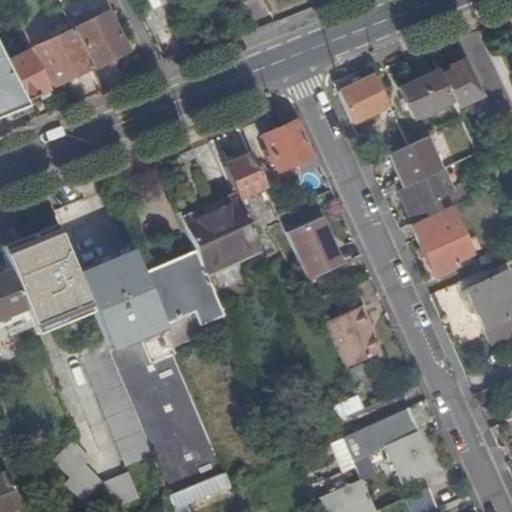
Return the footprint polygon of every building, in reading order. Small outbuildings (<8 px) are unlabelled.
[(91,67),(92,68),(126,51),(106,12),(71,28),(91,67)] [(91,67),(71,28),(32,48),(51,86),(91,67)] [(0,119),(27,109),(24,101),(8,60),(0,41),(0,119)] [(24,101),(51,86),(32,48),(8,60),(24,101)] [(439,76),(451,101),(455,108),(480,95),(463,59),(446,67),(448,71),(439,76)] [(439,76),(437,70),(397,89),(412,119),(451,101),(439,76)] [(336,91),(351,123),(386,107),(371,75),(336,91)] [(292,122),(260,136),(276,171),(308,157),(292,122)] [(406,146),(386,155),(401,189),(440,171),(425,138),(406,146)] [(222,167),(234,195),(236,199),(263,186),(249,154),(222,167)] [(448,207),(466,199),(460,188),(450,192),(441,171),(440,171),(401,189),(397,190),(411,225),(448,207)] [(197,256),(205,274),(259,251),(236,199),(234,195),(214,204),(217,211),(183,225),(197,256)] [(411,225),(408,225),(432,277),(472,259),(448,207),(411,225)] [(319,219),(285,235),(306,280),(340,264),(335,251),(333,251),(319,219)] [(54,224),(0,245),(0,248),(2,253),(27,243),(56,231),(54,224)] [(81,250),(122,234),(119,228),(78,244),(81,250)] [(9,272),(26,316),(31,328),(87,306),(67,256),(56,231),(27,243),(2,253),(9,272)] [(87,306),(90,313),(99,335),(155,312),(144,285),(122,234),(81,250),(67,256),(87,306)] [(155,312),(173,354),(202,341),(205,346),(231,335),(205,274),(197,256),(165,270),(167,274),(144,285),(155,312)] [(0,325),(26,316),(9,272),(0,275),(0,325)] [(511,334),(511,289),(504,273),(464,291),(489,346),(511,334)] [(31,328),(34,334),(90,313),(87,306),(31,328)] [(325,323),(345,368),(379,352),(365,323),(367,322),(360,307),(325,323)] [(155,312),(99,335),(101,339),(148,453),(168,499),(224,475),(187,387),(173,354),(155,312)] [(122,466),(149,455),(148,453),(101,339),(75,349),(122,466)] [(357,396),(329,409),(335,422),(363,409),(357,396)] [(511,403),(498,409),(504,421),(511,416),(511,403)] [(406,407),(370,425),(381,450),(385,448),(402,483),(434,468),(406,407)] [(370,425),(341,438),(346,449),(352,462),(381,450),(370,425)] [(341,438),(328,445),(333,456),(338,453),(346,449),(341,438)] [(87,460),(69,440),(49,459),(66,477),(61,482),(79,501),(99,483),(83,465),(87,460)] [(346,449),(338,453),(346,472),(355,468),(352,462),(346,449)] [(4,470),(0,471),(0,511),(2,511),(17,507),(4,470)] [(125,472),(101,482),(111,507),(135,498),(125,472)] [(322,511),(374,511),(360,480),(317,500),(322,511)] [(424,491),(401,501),(406,511),(430,511),(433,511),(424,491)]
